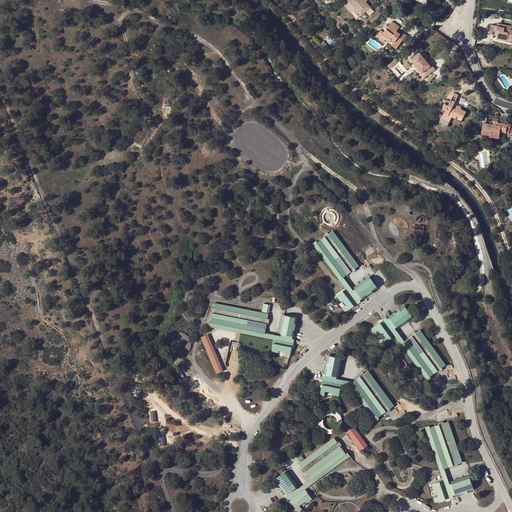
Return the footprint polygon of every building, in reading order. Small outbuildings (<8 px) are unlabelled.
[(353,10),(359,17),(370,7),(365,2),(363,0),(347,0),(348,0),(355,9),(353,10)] [(511,37),(511,27),(511,26),(500,24),(500,26),(496,26),(491,24),(489,33),(497,35),(497,36),(497,37),(506,39),(507,38),(511,39),(511,37)] [(391,45),(395,48),(402,39),(398,35),(400,33),(396,31),(394,29),(389,25),(384,32),(381,30),(375,36),(379,39),(382,35),(389,40),(390,39),(394,41),(392,44),(391,45)] [(408,36),(401,31),(400,33),(398,35),(402,39),(404,40),(408,36)] [(385,39),(392,44),(394,41),(390,39),(389,40),(382,35),(379,39),(383,42),(385,39)] [(419,52),(410,59),(414,63),(424,77),(433,70),(427,61),(419,52)] [(398,62),(396,59),(387,65),(390,68),(398,62)] [(433,70),(435,68),(428,60),(427,61),(433,70)] [(424,77),(414,63),(413,64),(423,77),(424,77)] [(447,107),(443,105),(440,110),(444,112),(443,115),(440,120),(447,124),(451,116),(455,118),(456,116),(462,119),(466,111),(460,109),(461,107),(457,105),(455,109),(454,110),(450,108),(451,107),(455,100),(451,98),(448,104),(447,107)] [(492,124),(483,123),(481,134),(489,134),(497,135),(498,131),(506,132),(505,133),(509,134),(510,126),(507,126),(507,124),(498,123),(497,122),(497,124),(497,125),(492,124)] [(425,227),(415,226),(414,235),(416,235),(415,241),(421,242),(422,238),(417,238),(418,235),(423,236),(425,227)] [(333,231),(329,234),(325,237),(318,243),(343,277),(351,271),(355,268),(359,265),(333,231)] [(343,277),(318,243),(316,241),(313,244),(346,288),(354,299),(351,301),(353,304),(361,298),(359,295),(357,296),(353,290),(343,277)] [(370,278),(353,290),(357,296),(359,295),(361,298),(376,286),(370,278)] [(354,299),(346,288),(336,296),(340,302),(342,300),(346,306),(343,308),(345,312),(354,305),(353,304),(351,301),(354,299)] [(266,323),(267,319),(268,314),(214,303),(214,308),(213,312),(211,322),(264,333),(265,332),(266,323)] [(405,307),(390,318),(392,321),(390,322),(395,328),(412,316),(405,307)] [(288,335),(292,336),(295,317),(285,314),(281,335),(288,337),(288,335)] [(404,342),(405,341),(395,328),(390,322),(392,321),(390,318),(381,324),(383,327),(386,325),(394,336),(427,380),(431,378),(430,376),(404,342)] [(281,335),(265,332),(264,333),(211,322),(209,322),(208,326),(274,339),(287,341),(286,345),(290,346),(292,336),(288,335),(288,337),(281,335)] [(383,327),(381,324),(380,323),(371,329),(374,333),(378,330),(382,336),(380,337),(385,343),(394,336),(386,325),(383,327)] [(416,333),(412,336),(405,341),(404,342),(430,376),(437,371),(441,368),(446,365),(420,330),(416,333)] [(217,373),(224,370),(209,333),(201,336),(217,373)] [(292,346),(290,346),(286,345),(287,341),(274,339),(271,351),(278,352),(279,350),(286,351),(285,356),(290,357),(292,346)] [(330,356),(326,374),(329,375),(328,377),(338,379),(342,358),(330,356)] [(360,377),(353,382),(378,417),(386,411),(389,408),(394,405),(368,371),(364,374),(360,377)] [(329,375),(326,374),(324,384),(327,385),(327,381),(341,384),(350,386),(375,421),(379,419),(378,417),(353,382),(338,379),(328,377),(329,375)] [(327,385),(324,384),(321,384),(319,395),(324,396),(325,391),(332,392),(332,395),(339,396),(341,384),(327,381),(327,385)] [(448,421),(443,423),(439,424),(429,428),(444,469),(445,469),(453,465),(458,464),(463,462),(448,421)] [(347,431),(361,450),(368,445),(354,426),(347,431)] [(444,469),(429,428),(429,426),(425,427),(443,479),(448,493),(444,494),(445,497),(455,493),(454,490),(451,492),(449,485),(450,484),(445,469),(444,469)] [(340,446),(337,442),(334,438),(299,463),(303,468),(305,472),(311,479),(311,480),(346,454),(340,446)] [(304,458),(299,452),(295,455),(300,462),(304,458)] [(347,453),(346,454),(311,480),(311,479),(299,488),(300,489),(291,494),(290,492),(287,494),(294,502),(296,501),(294,498),(306,489),(350,456),(347,453)] [(300,489),(299,488),(286,471),(276,478),(287,494),(290,492),(291,494),(300,489)] [(470,477),(450,484),(449,485),(451,492),(454,490),(455,493),(473,487),(470,477)] [(448,493),(443,479),(431,483),(433,490),(436,489),(439,496),(433,498),(435,502),(446,498),(445,497),(444,494),(448,493)] [(313,499),(306,489),(294,498),(296,501),(294,502),(292,504),(298,511),(303,510),(300,505),(305,501),(307,503),(313,499)]
